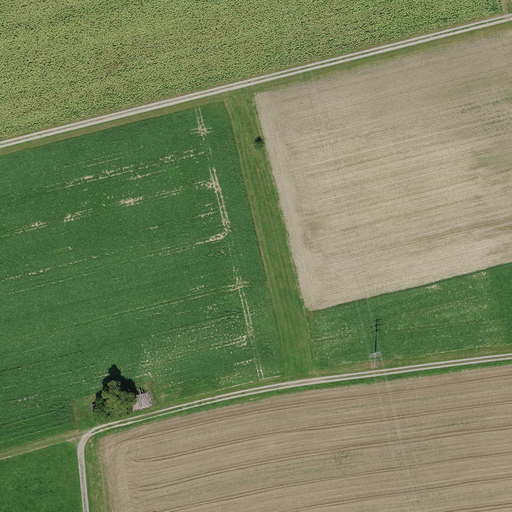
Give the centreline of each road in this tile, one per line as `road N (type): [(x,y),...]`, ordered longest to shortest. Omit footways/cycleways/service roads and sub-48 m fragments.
road 1 (track): [(511,16),(0,145)]
road 2 (track): [(511,357),(301,383),(100,432),(81,449),(87,511)]
